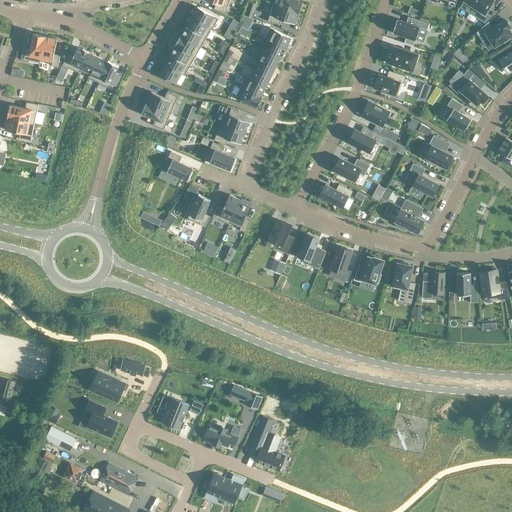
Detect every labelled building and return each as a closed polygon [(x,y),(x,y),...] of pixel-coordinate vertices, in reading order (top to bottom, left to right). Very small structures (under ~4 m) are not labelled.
[(205,0),(216,4),(214,9),(225,13),(227,7),(229,0),(205,0)] [(299,14),(303,2),(297,0),(275,0),(274,4),(298,13),(299,14)] [(489,8),(493,1),(492,0),(465,0),(462,5),(467,9),(470,5),(480,11),(476,17),(484,23),(496,13),(489,8)] [(294,24),(298,13),(274,4),(268,21),(279,25),(281,20),(294,24)] [(218,19),(197,7),(192,17),(211,29),(212,30),(218,19)] [(415,9),(413,15),(420,17),(422,12),(415,9)] [(211,29),(192,17),(186,27),(206,38),(211,29)] [(397,19),(393,32),(406,37),(404,43),(414,46),(420,27),(427,29),(429,23),(412,17),(410,23),(397,19)] [(511,27),(506,20),(491,30),(487,23),(477,32),(483,42),(489,38),(495,47),(503,41),(504,42),(511,37),(511,36),(511,35),(511,30),(510,28),(511,27)] [(206,38),(186,27),(181,36),(201,47),(206,38)] [(286,48),(291,38),(270,28),(265,38),(286,48)] [(23,47),(21,59),(40,63),(40,61),(45,37),(46,37),(46,36),(33,33),(29,49),(23,47)] [(201,47),(181,36),(181,35),(175,46),(176,46),(195,57),(201,47)] [(45,37),(40,61),(51,63),(50,66),(58,67),(61,55),(54,54),(57,39),(46,37),(45,37)] [(286,48),(265,38),(260,48),(280,58),(281,59),(286,48)] [(508,72),(511,69),(511,50),(509,45),(511,44),(510,43),(488,57),(496,63),(500,60),(508,72)] [(413,70),(417,55),(418,56),(418,55),(417,54),(393,46),(392,45),(391,46),(391,47),(386,61),(386,62),(387,63),(387,62),(411,71),(412,71),(413,70)] [(195,57),(176,46),(175,46),(170,55),(190,66),(195,57)] [(67,54),(62,65),(79,74),(80,71),(89,52),(83,49),(82,49),(78,47),(73,56),(67,54)] [(276,68),(280,58),(260,48),(255,58),(259,60),(276,68)] [(453,54),(446,48),(442,58),(446,62),(453,54)] [(89,52),(80,71),(89,75),(98,57),(89,52)] [(190,66),(170,55),(165,64),(181,74),(184,76),(190,66)] [(89,75),(88,78),(97,82),(98,83),(108,62),(108,61),(98,57),(89,75)] [(276,68),(259,60),(255,70),(271,77),(276,68)] [(97,82),(97,83),(109,89),(111,84),(117,87),(122,76),(116,73),(119,66),(108,61),(108,62),(98,83),(97,82)] [(181,74),(165,64),(159,75),(176,84),(181,74)] [(266,87),(271,77),(255,70),(250,79),(250,80),(266,87)] [(378,74),(374,88),(387,92),(386,94),(393,96),(394,94),(397,96),(402,82),(403,83),(405,76),(389,70),(387,77),(378,74)] [(466,78),(457,88),(460,90),(477,105),(481,101),(482,102),(488,96),(476,86),(480,80),(468,70),(463,76),(466,78)] [(261,96),(266,87),(250,80),(250,79),(246,77),(241,87),(261,97),(261,96)] [(438,96),(442,90),(436,86),(432,93),(438,96)] [(257,108),(262,97),(261,96),(261,97),(241,87),(236,98),(257,108)] [(171,113),(178,97),(167,92),(164,98),(151,92),(147,102),(147,103),(171,113)] [(471,120),(459,112),(463,105),(452,98),(447,105),(451,107),(444,118),(464,131),(471,120)] [(368,101),(361,116),(377,124),(374,131),(395,141),(398,135),(382,127),(390,112),(368,101)] [(8,117),(8,118),(35,123),(39,105),(27,102),(26,107),(11,104),(8,117)] [(164,130),(171,113),(147,103),(147,102),(146,102),(141,114),(155,119),(153,125),(164,130)] [(247,132),(250,125),(249,124),(250,122),(236,117),(239,111),(227,107),(221,123),(245,133),(246,131),(247,132)] [(7,117),(4,130),(20,133),(19,139),(31,142),(35,123),(8,118),(8,117),(7,117)] [(241,144),(245,133),(221,123),(214,140),(225,145),(227,139),(241,144)] [(368,136),(354,129),(348,142),(369,153),(375,141),(380,143),(383,136),(371,130),(368,136)] [(446,169),(453,156),(443,151),(447,142),(434,135),(429,145),(431,146),(425,158),(428,159),(427,161),(434,165),(435,163),(446,169)] [(511,141),(506,138),(498,152),(506,156),(503,162),(511,167),(511,141)] [(230,171),(235,158),(221,153),(224,147),(212,142),(205,161),(230,171)] [(193,172),(192,171),(193,168),(179,162),(182,156),(171,152),(168,157),(170,158),(164,171),(187,181),(188,178),(190,179),(193,172)] [(357,159),(354,165),(338,157),(334,164),(336,165),(333,170),(354,181),(358,173),(364,176),(369,165),(357,159)] [(432,196),(438,185),(421,176),(424,169),(413,164),(409,170),(413,173),(408,183),(432,196)] [(349,197),(353,191),(339,184),(336,190),(325,184),(319,197),(342,209),(348,197),(349,197)] [(196,194),(199,188),(192,185),(187,190),(196,194)] [(381,198),(387,202),(393,191),(386,187),(381,198)] [(358,192),(355,197),(362,201),(365,195),(358,192)] [(379,201),(381,198),(382,196),(375,192),(372,197),(379,201)] [(204,214),(211,200),(198,194),(187,219),(205,227),(210,216),(204,214)] [(230,223),(240,201),(241,200),(229,195),(223,209),(217,206),(212,217),(229,225),(230,223)] [(415,216),(420,208),(406,200),(395,222),(397,223),(396,226),(405,230),(406,227),(417,233),(424,221),(415,216)] [(245,219),(251,206),(240,201),(230,223),(240,228),(240,230),(245,232),(250,222),(245,219)] [(143,212),(141,218),(146,220),(149,215),(143,212)] [(156,218),(153,223),(159,226),(161,220),(156,218)] [(287,235),(291,225),(277,219),(268,241),(278,244),(276,249),(288,254),(295,239),(287,235)] [(307,234),(298,256),(310,261),(319,239),(307,234)] [(346,269),(352,251),(338,246),(330,269),(344,274),(342,280),(348,282),(352,271),(346,269)] [(358,268),(354,280),(360,282),(361,280),(375,284),(376,283),(378,284),(381,275),(379,274),(384,261),(374,258),(374,259),(368,257),(364,270),(358,268)] [(275,259),(270,270),(280,274),(285,263),(275,259)] [(401,264),(398,264),(393,288),(406,291),(404,302),(411,303),(415,283),(409,282),(412,267),(409,266),(410,264),(401,262),(401,264)] [(510,299),(506,281),(498,282),(498,279),(497,270),(486,271),(486,272),(483,272),(483,274),(484,280),(480,280),(481,283),(480,283),(482,292),(482,294),(486,294),(487,299),(500,298),(500,300),(510,299)] [(433,272),(432,282),(423,281),(422,298),(432,299),(432,295),(444,295),(445,273),(433,272)] [(470,273),(456,273),(457,295),(470,295),(470,303),(478,303),(478,287),(471,287),(470,273)] [(288,277),(281,274),(279,280),(275,287),(282,290),(285,282),(288,277)] [(143,375),(146,366),(123,361),(121,370),(131,372),(130,374),(137,376),(137,374),(143,375)] [(98,372),(90,389),(118,402),(126,384),(98,372)] [(0,404),(7,407),(14,382),(2,378),(0,383),(0,404)] [(47,391),(39,389),(37,397),(45,399),(47,391)] [(237,398),(247,401),(245,405),(250,407),(256,394),(250,392),(241,389),(237,398)] [(164,396),(157,413),(164,416),(162,422),(179,429),(188,405),(172,398),(171,399),(164,396)] [(85,413),(79,426),(93,433),(94,430),(111,437),(118,422),(102,415),(106,408),(89,400),(84,412),(85,413)] [(199,414),(203,404),(194,401),(190,411),(199,414)] [(226,404),(223,411),(228,413),(231,407),(226,404)] [(59,416),(56,415),(48,412),(44,419),(55,424),(59,416)] [(263,417),(249,452),(258,456),(256,461),(279,470),(285,456),(275,452),(281,438),(268,432),(272,421),(263,417)] [(210,425),(205,438),(213,441),(213,442),(221,445),(221,444),(227,447),(229,443),(234,445),(241,429),(234,427),(231,434),(226,432),(227,429),(219,426),(218,429),(210,425)] [(52,426),(45,439),(70,452),(77,439),(52,426)] [(46,452),(43,458),(52,462),(55,456),(46,452)] [(100,481),(113,488),(128,495),(137,478),(109,463),(100,481)] [(71,464),(64,477),(82,486),(87,476),(81,473),(83,470),(71,464)] [(214,473),(205,498),(215,502),(217,496),(235,503),(245,479),(233,475),(231,480),(214,473)] [(127,511),(129,510),(128,509),(94,492),(83,511),(127,511)]
